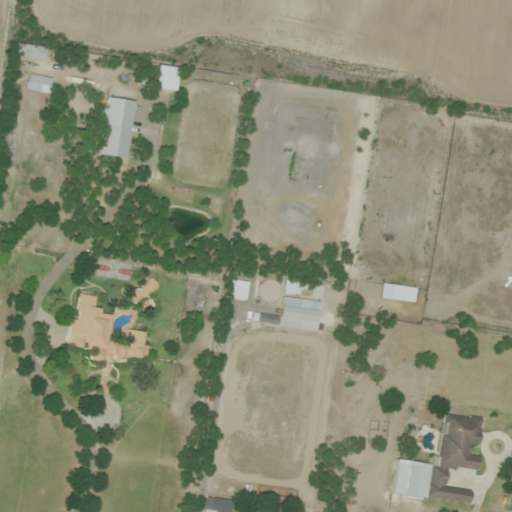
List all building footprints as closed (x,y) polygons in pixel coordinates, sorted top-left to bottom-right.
[(50,87),(52,80),(30,75),(26,90),(41,93),(42,85),(50,87)] [(134,102),(109,98),(107,110),(101,109),(99,119),(105,120),(100,155),(125,159),(134,102)] [(157,288),(150,278),(128,295),(135,305),(157,288)] [(66,347),(89,350),(91,362),(103,363),(104,359),(123,362),(137,359),(143,360),(146,333),(128,331),(126,344),(125,344),(108,342),(111,316),(102,315),(101,308),(94,308),(96,297),(79,295),(78,304),(79,311),(78,320),(69,321),(66,347)] [(316,332),(320,303),(282,297),(278,327),(316,332)] [(392,495),(468,504),(470,491),(444,488),(447,469),(479,472),(480,457),(471,456),(472,445),(478,446),(481,419),(442,415),(438,457),(432,456),(431,465),(396,461),(392,495)]
